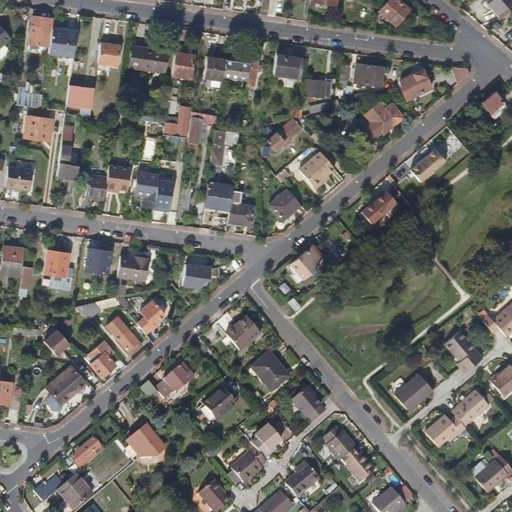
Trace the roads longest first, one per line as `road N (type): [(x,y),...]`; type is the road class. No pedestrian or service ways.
road 1 (residential): [(55,0),(501,60)]
road 2 (residential): [(271,259),(501,60)]
road 3 (residential): [(0,212),(246,246),(271,259)]
road 4 (residential): [(55,442),(245,280)]
road 5 (residential): [(347,398),(245,280)]
road 6 (residential): [(385,441),(504,345)]
road 7 (residential): [(244,499),(300,435),(347,398)]
